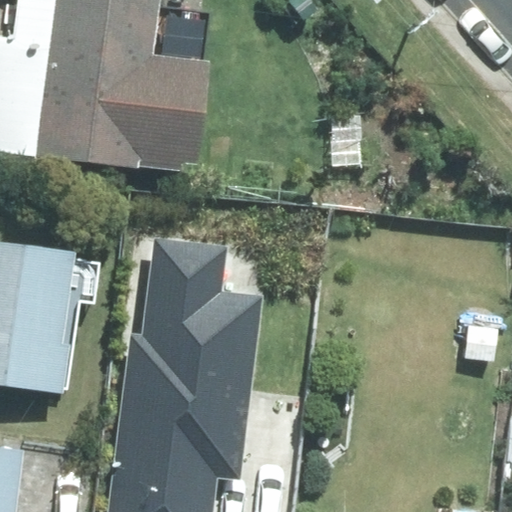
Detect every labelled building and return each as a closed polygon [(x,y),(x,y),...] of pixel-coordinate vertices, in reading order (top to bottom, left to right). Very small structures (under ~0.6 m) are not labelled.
[(43,63),(32,156),(132,166),(134,157),(191,164),(202,62),(145,55),(151,0),(13,0),(8,43),(37,45),(35,62),(43,63)] [(81,223),(105,226),(109,209),(84,205),(81,223)] [(0,384),(57,391),(62,344),(58,344),(69,252),(0,244),(0,384)] [(464,360),(490,361),(492,330),(466,328),(464,360)] [(0,450),(0,511),(10,511),(18,453),(0,450)]
